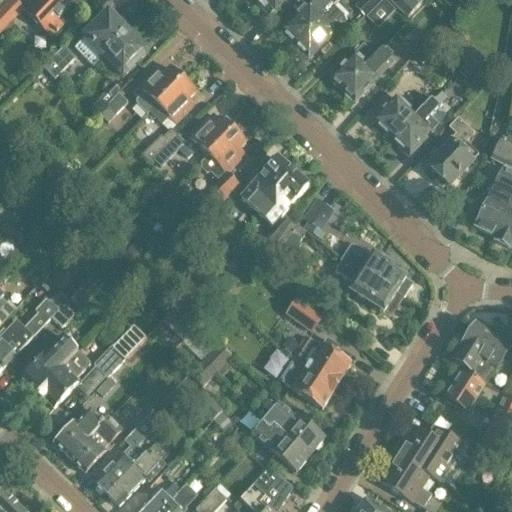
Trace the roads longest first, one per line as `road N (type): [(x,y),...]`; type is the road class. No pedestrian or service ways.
road 1 (residential): [(465,291),(175,0)]
road 2 (residential): [(326,511),(465,291)]
